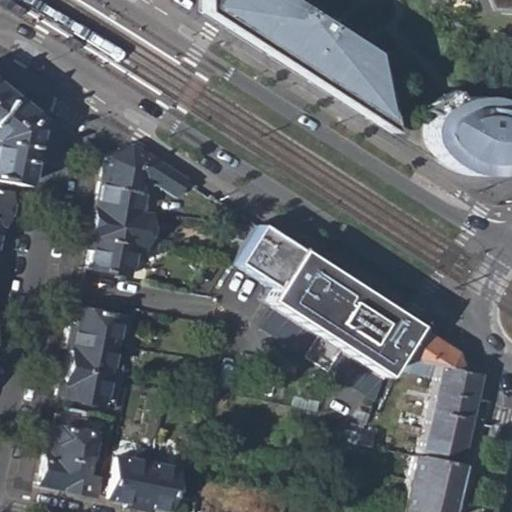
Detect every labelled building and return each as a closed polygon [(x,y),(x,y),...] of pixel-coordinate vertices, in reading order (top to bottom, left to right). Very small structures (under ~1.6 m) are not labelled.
[(5,0),(0,0),(0,5),(1,6),(17,16),(21,9),(5,0)] [(196,0),(196,10),(385,131),(381,110),(366,46),(294,0),(196,0)] [(511,0),(478,0),(485,12),(511,14),(511,0)] [(63,34),(59,40),(74,50),(78,44),(63,34)] [(0,181),(21,185),(34,118),(27,114),(27,112),(0,90),(0,181)] [(483,97),(468,95),(455,97),(446,99),(437,102),(431,106),(423,112),(417,122),(416,132),(419,142),(432,161),(439,165),(459,172),(474,173),(490,172),(508,167),(511,164),(511,102),(502,104),(497,104),(483,97)] [(417,122),(423,112),(413,120),(406,123),(400,123),(395,122),(391,120),(381,110),(385,131),(432,161),(419,142),(416,132),(417,122)] [(101,156),(91,207),(138,213),(144,180),(172,197),(183,181),(128,146),(101,156)] [(91,207),(85,237),(142,247),(166,252),(168,240),(145,235),(149,214),(138,213),(91,207)] [(409,325),(255,227),(230,263),(263,286),(255,299),(372,381),(386,362),(390,355),(409,325)] [(142,247),(85,237),(84,247),(88,248),(85,267),(125,274),(129,256),(140,258),(142,247)] [(68,325),(65,337),(111,346),(114,330),(127,332),(129,319),(117,317),(118,316),(77,308),(72,326),(68,325)] [(409,325),(390,355),(425,363),(434,365),(456,370),(450,352),(409,325)] [(68,349),(64,367),(118,377),(120,366),(108,364),(111,346),(65,337),(63,348),(68,349)] [(390,355),(386,362),(385,368),(422,376),(425,363),(390,355)] [(456,370),(434,365),(412,456),(455,466),(475,374),(466,372),(456,370)] [(118,377),(64,367),(61,384),(57,384),(54,395),(59,396),(59,397),(99,404),(103,386),(116,388),(118,377)] [(44,442),(42,455),(87,465),(92,435),(69,430),(71,417),(55,414),(49,443),(44,442)] [(133,508),(145,451),(134,449),(131,461),(114,458),(106,499),(123,502),(122,506),(133,508)] [(155,453),(145,451),(133,508),(143,511),(145,506),(163,510),(171,469),(154,465),(155,453)] [(87,465),(42,455),(36,485),(93,495),(96,479),(84,477),(87,465)] [(403,511),(444,511),(455,466),(412,456),(408,456),(395,510),(403,511)]
